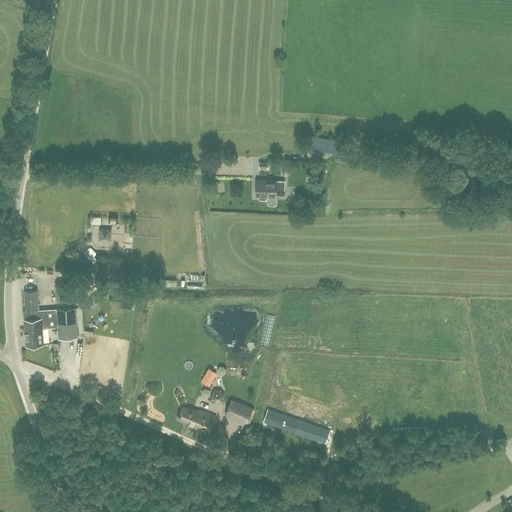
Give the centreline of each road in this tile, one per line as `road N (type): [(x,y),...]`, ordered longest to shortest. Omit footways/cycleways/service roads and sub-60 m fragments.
road 1 (unclassified): [(14,364),(11,248),(51,0)]
road 2 (track): [(318,497),(14,364)]
road 3 (unclassified): [(63,511),(14,364)]
